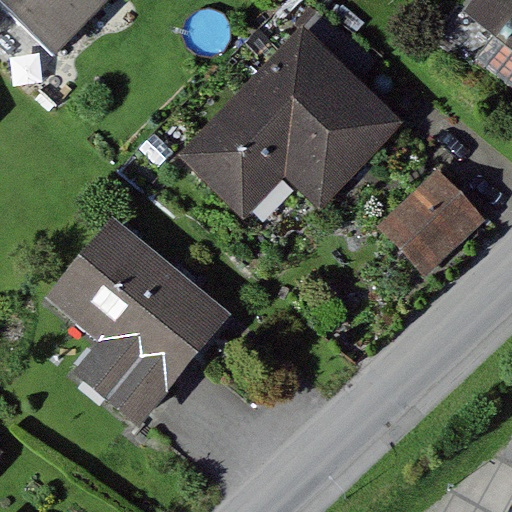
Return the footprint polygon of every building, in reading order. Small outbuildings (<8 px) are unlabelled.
[(101,0),(0,0),(0,43),(29,72),(101,0)] [(511,0),(471,0),(455,21),(511,65),(511,0)] [(413,126),(311,33),(196,158),(260,216),(290,184),(328,218),(413,126)] [(433,280),(492,227),(446,177),(388,230),(433,280)] [(238,325),(125,232),(60,311),(110,352),(88,378),(152,430),(238,325)]
